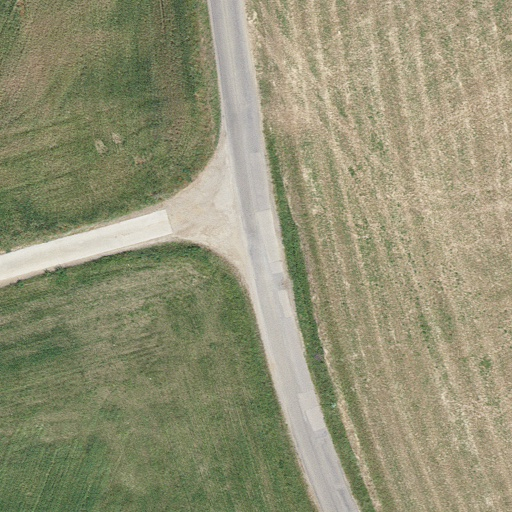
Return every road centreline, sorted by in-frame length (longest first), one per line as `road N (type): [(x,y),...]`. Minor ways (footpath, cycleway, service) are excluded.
road 1 (tertiary): [(254,198),(288,367),(340,511)]
road 2 (unclassified): [(0,268),(254,198)]
road 3 (tertiary): [(228,0),(254,198)]
